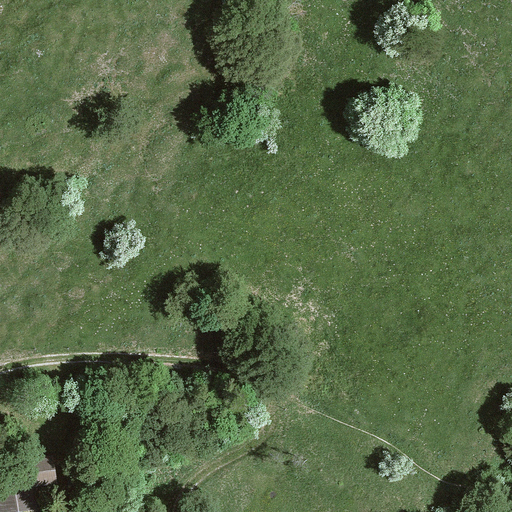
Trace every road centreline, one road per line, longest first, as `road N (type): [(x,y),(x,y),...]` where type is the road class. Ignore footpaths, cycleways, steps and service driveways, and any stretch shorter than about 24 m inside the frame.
road 1 (track): [(0,364),(147,352),(219,363),(273,392)]
road 2 (track): [(273,392),(275,412),(264,430),(184,484),(178,509)]
